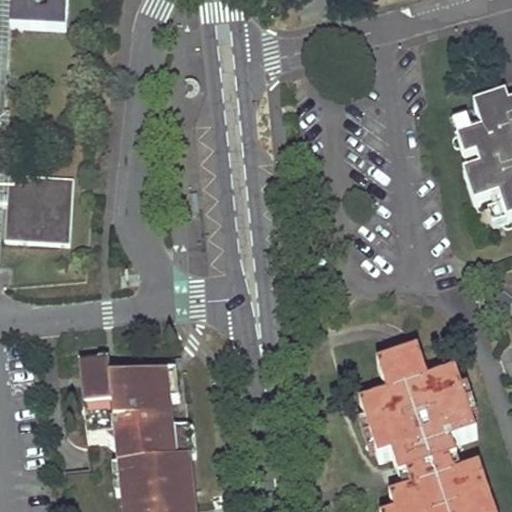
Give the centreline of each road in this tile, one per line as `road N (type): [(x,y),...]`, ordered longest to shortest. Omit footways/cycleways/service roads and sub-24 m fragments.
road 1 (tertiary): [(270,511),(224,65)]
road 2 (residential): [(224,65),(470,0)]
